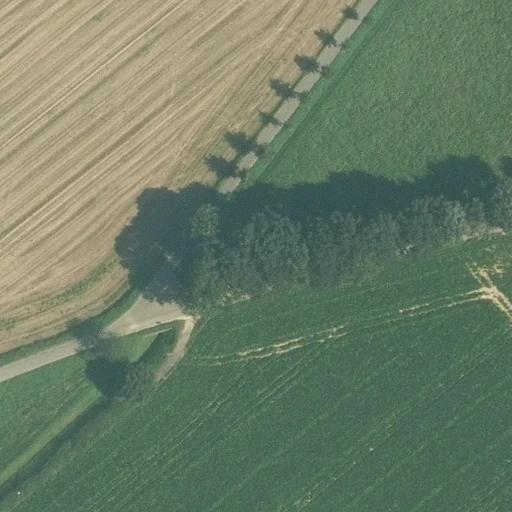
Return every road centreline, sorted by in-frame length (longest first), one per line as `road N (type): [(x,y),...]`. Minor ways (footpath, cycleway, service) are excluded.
road 1 (track): [(0,377),(199,303),(511,223)]
road 2 (track): [(371,0),(164,275),(140,322)]
